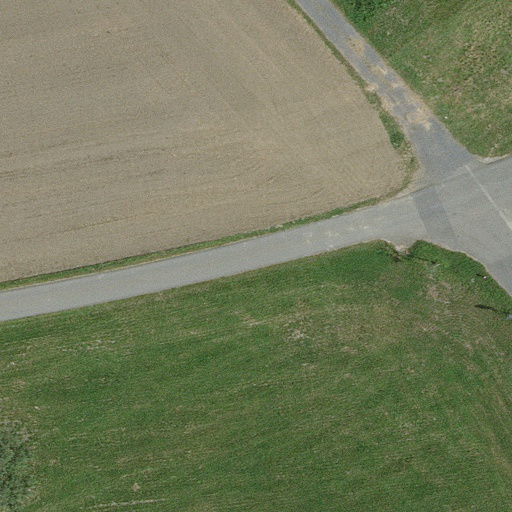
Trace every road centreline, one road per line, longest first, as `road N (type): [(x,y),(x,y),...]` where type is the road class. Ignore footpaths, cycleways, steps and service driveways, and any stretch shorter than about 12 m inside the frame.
road 1 (unclassified): [(511,180),(480,196),(275,251),(0,306)]
road 2 (track): [(311,0),(422,120),(480,196),(511,257)]
